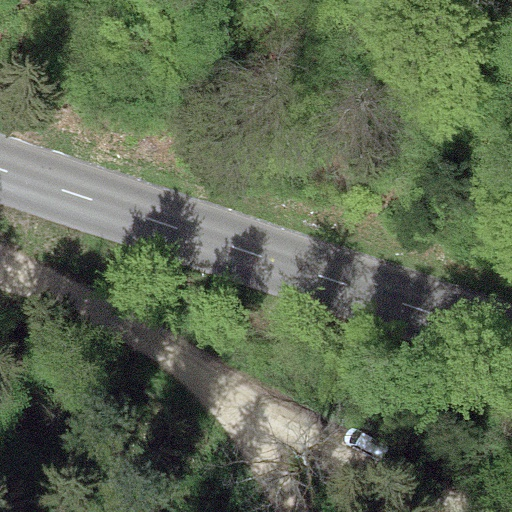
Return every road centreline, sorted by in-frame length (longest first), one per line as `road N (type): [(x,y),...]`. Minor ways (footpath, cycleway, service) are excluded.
road 1 (tertiary): [(0,167),(511,335)]
road 2 (track): [(458,511),(206,378)]
